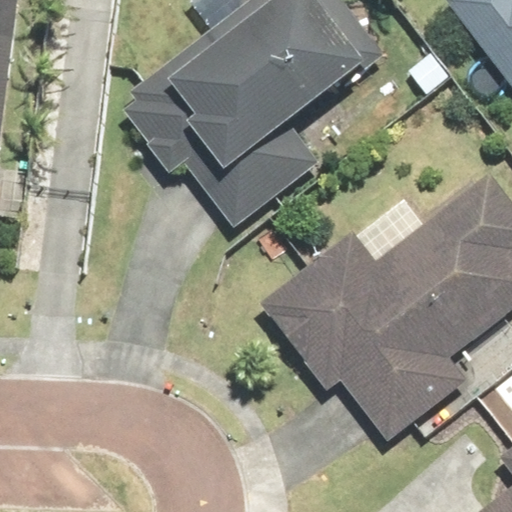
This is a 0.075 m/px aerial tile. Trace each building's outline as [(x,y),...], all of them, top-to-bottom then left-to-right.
[(0,0),(0,147),(18,0),(0,0)] [(186,167),(231,226),(314,164),(282,121),(362,60),(366,66),(384,52),(344,0),(244,0),(123,92),(130,100),(120,107),(173,177),(186,167)] [(511,0),(446,0),(511,85),(511,0)] [(258,305),(329,394),(342,384),(389,443),(468,380),(452,360),(511,311),(511,208),(487,177),(378,262),(353,230),(258,305)] [(511,511),(511,447),(497,459),(511,478),(511,490),(483,511),(511,511)]
